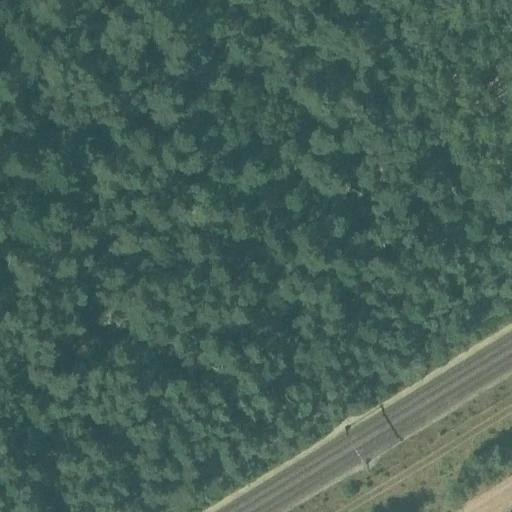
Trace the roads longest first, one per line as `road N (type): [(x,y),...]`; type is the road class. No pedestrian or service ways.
road 1 (track): [(344,511),(511,409)]
road 2 (track): [(0,353),(96,511)]
